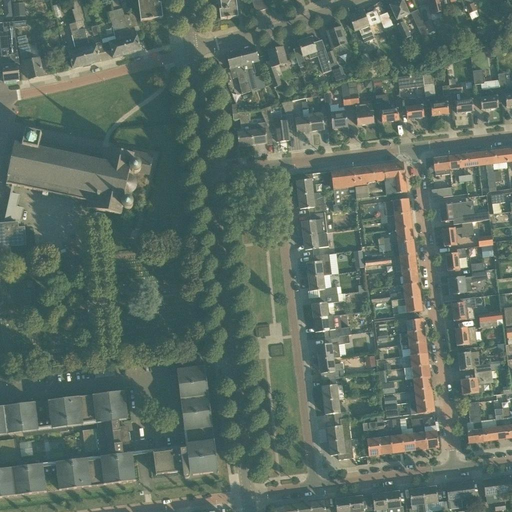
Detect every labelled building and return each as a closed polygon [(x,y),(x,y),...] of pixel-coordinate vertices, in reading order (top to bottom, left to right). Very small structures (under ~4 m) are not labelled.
[(98,55),(105,53),(102,42),(95,44),(96,46),(86,49),(85,46),(88,46),(84,29),(82,22),(76,0),(70,0),(74,11),(72,11),(75,23),(76,23),(87,66),(100,62),(98,55)] [(110,0),(114,11),(115,11),(127,55),(141,52),(136,35),(126,38),(125,35),(129,35),(127,29),(138,27),(134,13),(124,16),(123,9),(118,10),(115,0),(110,0)] [(137,0),(140,22),(163,19),(161,4),(158,4),(157,0),(137,0)] [(219,11),(220,20),(227,19),(227,20),(231,19),(237,18),(235,0),(219,0),(221,11),(219,11)] [(255,13),(262,11),(258,0),(255,0),(252,1),(255,13)] [(268,9),(265,0),(258,0),(262,11),(268,9)] [(392,17),(400,33),(403,40),(410,37),(402,18),(409,15),(402,0),(390,6),(395,16),(392,17)] [(447,4),(446,0),(445,0),(426,0),(430,15),(445,11),(443,5),(447,4)] [(15,18),(25,17),(24,4),(14,5),(15,18)] [(473,4),(466,7),(471,20),(479,17),(473,4)] [(62,17),(59,5),(53,7),(55,18),(62,17)] [(429,35),(417,10),(410,14),(422,38),(429,35)] [(111,22),(115,36),(107,38),(101,40),(102,42),(105,53),(111,51),(113,59),(127,55),(115,11),(114,11),(109,13),(111,22)] [(375,39),(375,38),(364,11),(349,17),(355,32),(359,30),(365,42),(365,43),(375,39)] [(435,31),(429,20),(424,23),(429,34),(435,31)] [(14,28),(14,22),(2,23),(3,33),(0,32),(0,44),(1,52),(3,66),(2,66),(4,83),(19,81),(17,64),(19,64),(17,49),(14,28)] [(76,23),(75,23),(69,25),(75,50),(70,51),(71,53),(69,53),(68,51),(64,52),(66,63),(71,62),(73,69),(87,66),(76,23)] [(333,51),(325,54),(331,72),(338,70),(336,63),(338,63),(335,55),(348,49),(346,44),(341,28),(327,33),(333,51)] [(31,61),(28,45),(26,36),(17,38),(23,66),(25,66),(29,79),(43,76),(39,59),(31,61)] [(323,75),(331,72),(325,54),(318,56),(312,38),(298,42),(299,47),(293,48),(299,65),(305,63),(303,57),(311,55),(313,62),(318,61),(322,75),(323,75)] [(255,46),(240,50),(249,87),(251,92),(253,97),(261,94),(259,90),(264,88),(262,85),(260,77),(255,78),(251,64),(259,62),(255,46)] [(275,67),(278,66),(287,64),(282,47),(268,51),(271,61),(266,62),(268,69),(270,78),(274,88),(281,86),(278,76),(275,67)] [(249,87),(240,50),(225,54),(229,69),(235,68),(242,95),(251,92),(249,87)] [(367,53),(360,56),(372,80),(378,77),(367,53)] [(422,75),(424,87),(426,106),(427,110),(431,109),(432,117),(448,115),(447,107),(446,103),(440,104),(439,96),(435,97),(434,90),(435,90),(432,71),(423,75),(422,75)] [(482,71),(472,72),(474,85),(484,84),(482,71)] [(500,87),(507,87),(505,74),(498,75),(500,87)] [(424,87),(422,75),(397,78),(399,90),(424,87)] [(449,86),(450,96),(452,109),(456,108),(456,114),(473,112),(471,100),(463,101),(462,91),(461,84),(455,85),(455,79),(448,80),(449,86)] [(359,105),(357,88),(356,83),(348,84),(350,106),(359,105)] [(342,96),(343,106),(344,107),(350,106),(348,84),(342,85),(342,90),(342,96)] [(450,96),(449,86),(442,87),(443,97),(450,96)] [(480,99),(481,111),(498,109),(497,104),(502,104),(500,88),(479,91),(480,99)] [(375,96),(375,98),(376,104),(380,103),(382,124),(399,121),(397,109),(389,110),(388,95),(375,96)] [(427,110),(426,106),(415,107),(414,99),(404,100),(407,120),(424,118),(422,110),(427,110)] [(294,114),(292,101),(281,104),(286,115),(294,114)] [(371,104),(360,105),(355,106),(356,114),(357,127),(374,125),(372,112),(371,104)] [(346,112),(344,112),(344,108),(338,109),(338,105),(329,106),(332,130),(347,128),(346,112)] [(270,127),(271,135),(276,134),(277,143),(289,141),(286,122),(282,122),(281,117),(274,119),(273,113),(270,107),(260,111),(265,123),(266,128),(270,127)] [(250,125),(249,112),(237,114),(232,114),(233,121),(239,120),(241,133),(237,133),(238,138),(237,138),(238,140),(239,147),(253,146),(250,125)] [(324,131),(322,114),(308,116),(309,118),(311,132),(324,131)] [(309,118),(295,120),(297,134),(311,132),(309,118)] [(265,136),(271,135),(270,127),(266,128),(265,123),(250,125),(253,146),(266,144),(265,136)] [(16,140),(15,144),(14,152),(13,151),(9,170),(10,170),(7,182),(6,182),(6,187),(7,187),(8,185),(88,202),(87,209),(120,216),(122,208),(124,210),(127,211),(130,210),(132,208),(133,205),(132,202),(130,200),(127,199),(128,195),(131,193),(134,191),(135,188),(135,184),(134,181),(132,178),(133,174),(136,174),(138,173),(149,175),(152,159),(100,148),(99,155),(40,142),(42,135),(25,131),(23,139),(18,137),(18,136),(17,135),(16,140)] [(507,163),(506,151),(491,153),(493,164),(507,163)] [(496,192),(495,183),(494,173),(493,164),(491,153),(477,154),(478,166),(486,165),(489,193),(496,192)] [(478,166),(477,154),(462,156),(464,168),(478,166)] [(462,156),(448,158),(449,170),(464,168),(462,156)] [(450,175),(449,170),(448,158),(433,160),(435,177),(450,175)] [(384,166),(388,195),(397,194),(406,193),(403,163),(384,166)] [(384,166),(365,168),(369,199),(387,196),(387,195),(388,195),(384,166)] [(356,196),(356,200),(369,199),(365,168),(353,170),(355,189),(356,196)] [(353,170),(331,172),(335,205),(342,205),(340,191),(355,189),(353,170)] [(298,196),(313,194),(311,180),(313,180),(312,175),(304,176),(305,181),(304,181),(304,182),(297,182),(298,196)] [(432,199),(453,197),(452,188),(431,191),(432,199)] [(308,209),(309,216),(324,214),(327,213),(326,205),(314,207),(313,201),(322,197),(322,193),(313,194),(298,196),(300,210),(307,209),(308,209)] [(0,260),(10,260),(9,247),(25,246),(24,229),(17,230),(17,225),(20,224),(23,209),(16,208),(19,196),(11,194),(4,225),(0,225),(0,260)] [(503,194),(490,196),(492,205),(491,205),(493,215),(498,214),(496,204),(505,203),(503,194)] [(393,202),(395,216),(409,214),(408,200),(393,202)] [(453,224),(462,223),(462,224),(472,223),(482,222),(482,221),(490,220),(489,213),(474,215),(473,209),(461,211),(461,208),(460,204),(452,205),(452,204),(439,206),(441,223),(453,221),(453,224)] [(324,214),(309,216),(310,222),(309,222),(309,223),(302,224),(303,237),(318,235),(327,234),(324,214)] [(397,230),(411,228),(409,214),(395,216),(397,230)] [(474,237),(472,223),(462,224),(462,228),(442,230),(444,247),(456,246),(455,235),(461,234),(462,239),(474,237)] [(398,244),(413,242),(411,228),(397,230),(398,244)] [(313,250),(314,257),(320,256),(325,255),(325,253),(326,248),(319,248),(318,235),(303,237),(305,251),(312,250),(312,251),(313,250)] [(478,238),(479,247),(493,245),(492,236),(478,238)] [(395,259),(415,256),(413,242),(398,244),(393,245),(395,259)] [(483,247),(483,257),(494,257),(494,247),(483,247)] [(458,260),(466,259),(464,249),(456,250),(457,254),(445,255),(447,272),(459,270),(458,260)] [(362,252),(353,253),(353,258),(357,260),(363,260),(362,252)] [(320,256),(314,257),(315,263),(314,263),(314,264),(307,265),(308,278),(323,276),(320,256)] [(396,273),(402,272),(416,270),(415,256),(395,259),(396,273)] [(471,265),(472,273),(486,271),(484,271),(483,263),(471,265)] [(402,272),(403,286),(418,284),(416,270),(402,272)] [(487,280),(486,271),(472,273),(473,277),(448,280),(450,295),(471,292),(470,284),(473,283),(482,282),(482,281),(487,280)] [(319,291),(319,298),(333,296),(332,289),(324,290),(323,276),(308,278),(310,292),(317,291),(317,292),(319,291)] [(403,286),(404,293),(390,295),(391,302),(420,298),(418,284),(403,286)] [(372,304),(390,302),(389,295),(371,297),(372,304)] [(333,296),(319,298),(320,304),(319,304),(319,305),(312,306),(314,319),(334,316),(333,303),(339,303),(338,296),(333,297),(333,296)] [(392,308),(406,306),(406,314),(422,312),(420,298),(391,302),(392,308)] [(471,298),(472,303),(452,305),(454,322),(474,319),(473,308),(477,308),(476,298),(471,298)] [(501,313),(489,314),(489,321),(501,320),(501,313)] [(324,332),(325,339),(346,336),(347,336),(346,328),(337,329),(335,317),(334,317),(334,316),(314,319),(315,333),(323,332),(324,332)] [(424,331),(422,320),(406,322),(407,333),(424,331)] [(489,321),(480,323),(481,329),(497,327),(496,323),(502,322),(501,320),(489,321)] [(476,344),(474,328),(455,330),(457,347),(469,345),(476,344)] [(425,343),(424,331),(407,333),(409,345),(425,343)] [(346,336),(325,339),(325,345),(324,345),(324,346),(317,347),(319,360),(333,359),(339,358),(337,345),(347,344),(346,336)] [(400,346),(401,357),(427,354),(425,343),(409,345),(400,346)] [(460,371),(474,369),(474,374),(497,371),(500,370),(499,364),(490,365),(480,366),(478,352),(458,355),(460,371)] [(401,357),(403,369),(428,365),(427,354),(401,357)] [(335,379),(340,378),(344,378),(343,364),(334,365),(333,359),(319,360),(320,374),(328,373),(328,374),(329,373),(330,379),(335,379)] [(430,377),(428,365),(403,369),(404,369),(405,376),(405,380),(413,379),(413,380),(430,377)] [(191,464),(192,476),(217,473),(218,473),(207,390),(204,367),(179,370),(181,382),(180,382),(181,390),(184,412),(185,420),(188,442),(187,442),(188,446),(189,446),(190,458),(189,458),(190,464),(191,464)] [(498,378),(497,371),(474,374),(475,379),(461,381),(463,396),(478,394),(478,393),(484,393),(483,384),(493,383),(492,379),(498,378)] [(113,372),(94,375),(94,383),(114,380),(113,372)] [(384,372),(378,373),(379,384),(386,383),(385,372),(384,372)] [(431,389),(430,377),(413,380),(415,391),(431,389)] [(338,399),(337,390),(335,379),(330,379),(330,386),(329,386),(329,387),(322,388),(324,401),(338,399)] [(395,393),(393,383),(382,385),(383,395),(395,393)] [(433,401),(431,389),(415,391),(416,403),(433,401)] [(125,393),(125,392),(124,392),(47,402),(48,402),(51,427),(52,427),(52,430),(60,429),(60,426),(96,421),(97,429),(82,431),(85,454),(100,452),(101,460),(64,464),(64,461),(56,462),(57,465),(56,466),(59,490),(59,491),(136,481),(135,481),(132,456),(123,457),(123,460),(120,460),(120,457),(116,457),(116,455),(123,454),(119,422),(112,422),(111,420),(115,420),(115,417),(118,416),(118,419),(127,417),(124,393),(125,393)] [(384,399),(385,407),(394,406),(397,405),(396,398),(384,399)] [(335,420),(348,418),(348,414),(350,414),(349,412),(340,413),(338,399),(324,401),(325,415),(333,414),(333,415),(334,415),(335,420)] [(434,413),(433,401),(416,403),(418,415),(434,413)] [(35,403),(0,407),(0,433),(29,430),(30,433),(38,432),(37,429),(38,429),(35,404),(35,403)] [(473,423),(473,427),(474,431),(467,432),(469,444),(483,442),(481,430),(480,417),(478,403),(467,404),(470,423),(473,423)] [(394,406),(385,407),(386,418),(396,417),(394,406)] [(498,440),(511,438),(511,437),(511,426),(508,409),(502,409),(503,415),(495,416),(495,420),(496,428),(498,440)] [(327,429),(329,442),(343,440),(351,439),(348,418),(335,420),(335,427),(334,427),(334,428),(327,429)] [(483,442),(498,440),(496,428),(481,430),(483,442)] [(425,433),(427,449),(438,448),(436,432),(425,433)] [(425,433),(413,435),(415,451),(427,449),(425,433)] [(401,436),(404,452),(415,451),(413,435),(401,436)] [(390,437),(392,454),(404,452),(401,436),(390,437)] [(378,439),(380,455),(392,454),(390,437),(378,439)] [(352,449),(351,439),(343,440),(329,442),(331,456),(338,455),(338,461),(353,459),(352,449)] [(380,455),(378,439),(366,440),(369,457),(380,455)] [(0,469),(1,469),(0,464),(18,462),(15,440),(0,441),(0,469)] [(141,455),(143,448),(141,447),(143,443),(138,441),(134,452),(141,455)] [(179,469),(182,468),(187,468),(185,449),(171,451),(171,452),(154,454),(154,453),(153,453),(156,476),(156,475),(157,475),(179,472),(179,469)] [(0,498),(46,493),(46,492),(43,467),(42,467),(42,464),(34,465),(34,468),(0,472),(0,498)] [(510,478),(496,479),(498,495),(511,494),(510,478)] [(498,495),(496,479),(483,481),(485,497),(498,495)] [(473,482),(459,484),(461,500),(475,499),(473,482)] [(461,500),(459,484),(446,486),(448,502),(461,500)] [(436,487),(422,489),(425,505),(438,503),(436,487)] [(411,507),(425,505),(422,489),(409,491),(411,507)] [(399,492),(385,494),(387,511),(393,511),(393,509),(401,508),(399,492)] [(382,511),(387,511),(385,494),(372,495),(374,511),(382,511)] [(348,498),(350,511),(364,511),(362,497),(348,498)] [(350,511),(348,498),(335,500),(336,511),(350,511)] [(310,503),(310,511),(330,511),(330,509),(324,510),(323,502),(310,503)] [(297,511),(310,511),(310,503),(296,505),(297,511)]
